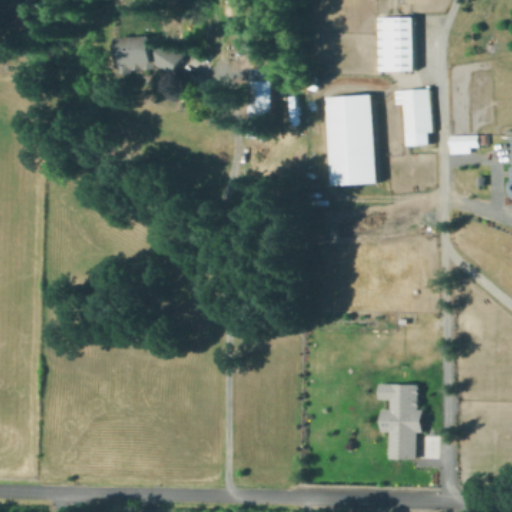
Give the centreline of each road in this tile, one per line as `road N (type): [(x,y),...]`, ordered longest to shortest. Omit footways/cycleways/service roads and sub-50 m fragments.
road 1 (residential): [(511,500),(0,489)]
road 2 (track): [(444,192),(334,191),(322,137),(327,90),(440,79)]
